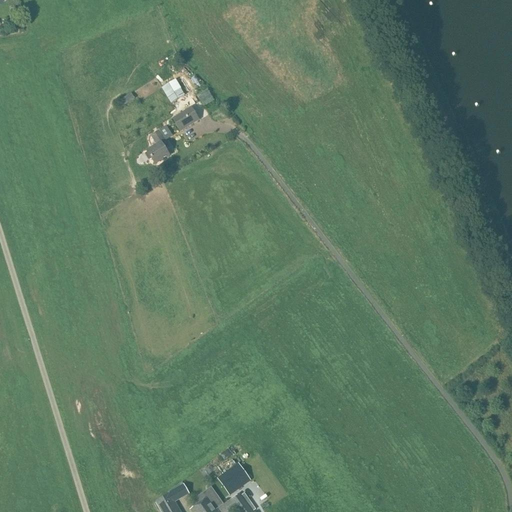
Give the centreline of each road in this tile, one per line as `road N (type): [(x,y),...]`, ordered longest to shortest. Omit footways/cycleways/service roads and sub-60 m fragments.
road 1 (unclassified): [(511,511),(491,454),(255,153),(232,132),(211,130)]
road 2 (unclassified): [(87,511),(0,231)]
